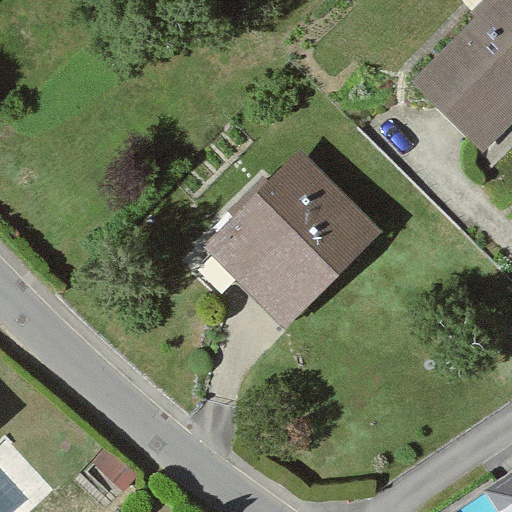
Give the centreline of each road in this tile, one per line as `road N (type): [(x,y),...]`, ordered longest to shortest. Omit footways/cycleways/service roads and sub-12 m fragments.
road 1 (residential): [(0,290),(87,374),(260,511)]
road 2 (residential): [(378,511),(511,423)]
